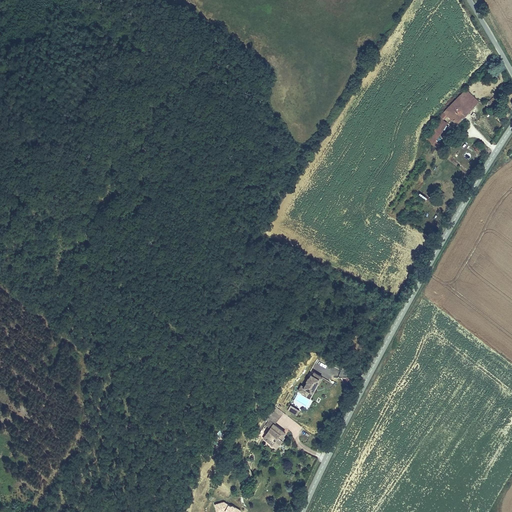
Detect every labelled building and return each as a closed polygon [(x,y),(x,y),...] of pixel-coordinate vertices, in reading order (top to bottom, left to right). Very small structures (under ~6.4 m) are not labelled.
[(466,88),(460,94),(473,107),(480,101),(466,88)] [(429,135),(426,133),(425,132),(422,137),(437,147),(437,146),(440,143),(436,140),(447,122),(443,120),(448,115),(457,124),(473,107),(460,94),(438,117),(440,118),(429,135)] [(489,100),(486,103),(488,106),(491,103),(493,104),(497,100),(494,96),(490,100),(489,100)] [(465,168),(477,155),(466,145),(454,158),(465,168)] [(307,395),(309,391),(312,392),(317,383),(319,384),(322,378),(314,373),(313,376),(311,379),(309,379),(309,378),(307,381),(308,382),(305,388),(301,386),(299,391),(302,392),(307,395)] [(307,395),(302,392),(301,394),(310,399),(319,384),(317,383),(312,392),(309,391),(307,395)] [(286,435),(274,427),(283,413),(274,407),(265,420),(273,426),(265,437),(273,442),(272,445),(270,447),(277,451),(283,442),(282,441),(286,435)] [(273,442),(265,437),(263,439),(272,445),(273,442)] [(241,511),(241,510),(234,506),(232,506),(225,502),(216,504),(218,511),(224,511),(226,511),(227,510),(230,511),(229,511),(241,511)]
